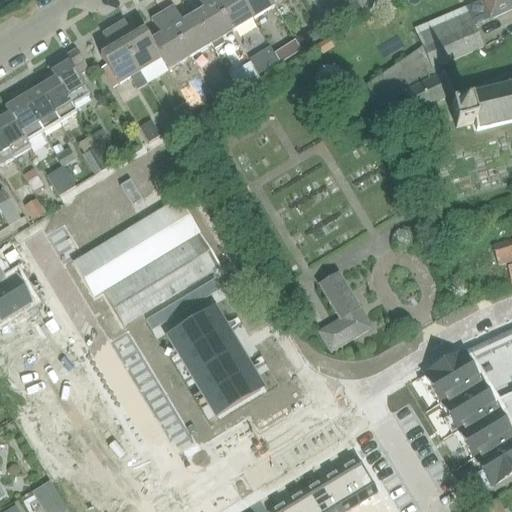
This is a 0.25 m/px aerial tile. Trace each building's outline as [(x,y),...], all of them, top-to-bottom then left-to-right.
[(209,48),(212,46),(214,50),(224,44),(222,40),(231,35),(209,0),(194,0),(200,10),(190,16),(209,48)] [(209,0),(231,35),(252,22),(238,0),(209,0)] [(273,9),(267,0),(238,0),(252,22),(273,9)] [(360,0),(346,0),(350,10),(363,5),(360,0)] [(367,86),(380,110),(405,95),(443,76),(439,67),(482,49),(473,29),(511,10),(511,0),(478,0),(479,3),(414,30),(421,46),(420,46),(423,53),(416,56),(415,54),(367,86)] [(171,8),(160,14),(188,61),(209,48),(190,16),(180,22),(171,8)] [(188,61),(160,14),(149,20),(158,35),(148,41),(160,62),(167,73),(188,61)] [(326,15),(316,21),(323,32),(333,26),(326,15)] [(124,23),(113,30),(140,74),(160,62),(148,41),(142,31),(133,37),(124,23)] [(140,74),(113,30),(102,36),(110,51),(99,57),(106,67),(118,87),(130,80),(137,91),(147,85),(140,74)] [(270,50),(262,55),(271,68),(279,64),(270,50)] [(58,69),(51,73),(72,109),(89,99),(77,78),(88,72),(75,51),(55,63),(58,69)] [(106,67),(100,70),(112,90),(118,87),(106,67)] [(252,68),(231,81),(239,94),(260,81),(252,68)] [(76,116),(72,109),(51,73),(42,78),(46,85),(37,90),(59,126),(76,116)] [(453,97),(443,76),(405,95),(414,115),(453,97)] [(511,83),(510,84),(509,80),(506,81),(507,85),(466,96),(468,105),(451,109),(455,131),(473,127),(474,134),(511,125),(511,83)] [(26,89),(18,93),(43,135),(59,126),(37,90),(30,94),(26,89)] [(43,135),(18,93),(10,98),(13,104),(5,109),(26,146),(43,135)] [(188,107),(174,115),(180,124),(194,116),(188,107)] [(26,146),(5,109),(0,112),(0,139),(13,161),(30,151),(26,146)] [(153,126),(141,133),(148,145),(160,137),(153,126)] [(102,132),(89,139),(95,149),(96,148),(108,141),(102,132)] [(0,168),(13,161),(0,139),(0,168)] [(95,149),(89,139),(77,146),(84,157),(82,157),(94,178),(108,170),(96,148),(95,149)] [(68,150),(56,157),(63,169),(75,162),(68,150)] [(46,191),(37,178),(27,185),(35,198),(46,191)] [(129,182),(119,188),(130,208),(141,202),(129,182)] [(21,221),(3,191),(0,192),(0,213),(1,215),(0,215),(8,228),(21,221)] [(24,208),(31,221),(44,214),(36,201),(24,208)] [(94,301),(103,296),(122,328),(220,270),(178,201),(72,265),(94,301)] [(511,221),(511,222),(511,224),(511,242),(492,248),(497,268),(511,263),(511,221)] [(339,277),(320,288),(339,322),(318,334),(330,354),(370,331),(358,311),(359,310),(339,277)] [(19,279),(0,291),(0,324),(2,328),(35,306),(19,279)] [(214,281),(205,286),(212,296),(220,291),(214,281)] [(197,291),(203,301),(212,296),(205,286),(197,291)] [(195,307),(203,301),(197,291),(188,296),(195,307)] [(186,312),(195,307),(188,296),(180,302),(186,312)] [(177,317),(186,312),(180,302),(171,307),(177,317)] [(169,322),(177,317),(171,307),(163,312),(169,322)] [(160,327),(169,322),(163,312),(154,317),(160,327)] [(176,334),(169,338),(170,340),(217,418),(260,392),(213,313),(212,312),(210,313),(202,318),(193,323),(184,329),(176,334)] [(152,333),(160,327),(154,317),(146,322),(152,333)] [(511,337),(510,333),(503,336),(508,347),(511,345),(511,337)] [(51,334),(17,355),(34,382),(68,362),(51,334)] [(486,344),(478,347),(483,358),(491,355),(486,344)] [(478,347),(471,351),(476,361),(483,358),(478,347)] [(471,351),(462,355),(468,365),(476,361),(471,351)] [(428,375),(423,378),(490,488),(495,485),(495,486),(503,482),(511,476),(511,437),(508,430),(507,429),(498,414),(491,402),(482,389),(475,376),(468,365),(462,355),(462,354),(457,357),(456,356),(427,374),(428,375)] [(481,372),(475,376),(482,389),(489,385),(481,372)] [(92,423),(74,393),(35,417),(53,447),(49,449),(57,464),(81,449),(72,435),(92,423)] [(497,398),(491,402),(498,414),(505,411),(497,398)] [(97,451),(75,464),(81,474),(91,468),(107,495),(110,493),(115,500),(133,490),(128,482),(141,474),(126,448),(103,461),(97,451)] [(356,460),(337,472),(358,506),(377,495),(356,460)] [(337,472),(320,482),(338,511),(348,511),(358,506),(337,472)] [(62,511),(90,511),(69,473),(47,484),(62,511)] [(338,511),(320,482),(303,493),(314,511),(338,511)] [(6,498),(11,509),(29,501),(23,490),(6,498)] [(314,511),(303,493),(285,503),(290,511),(314,511)] [(477,511),(503,511),(498,501),(477,510),(477,511)] [(290,511),(285,503),(270,511),(290,511)]
